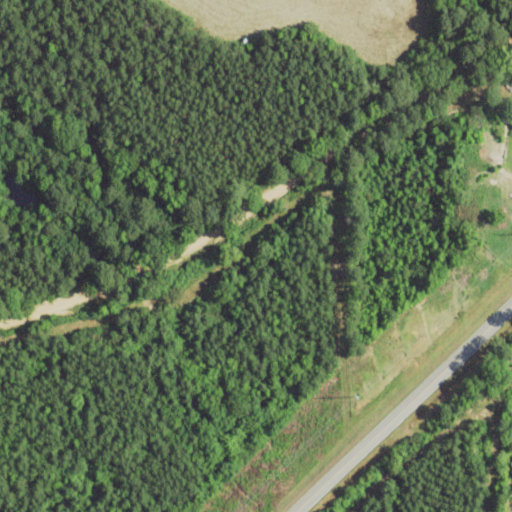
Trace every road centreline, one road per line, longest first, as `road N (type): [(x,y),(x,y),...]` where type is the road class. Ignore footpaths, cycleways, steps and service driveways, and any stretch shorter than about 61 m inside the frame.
road 1 (residential): [(0,320),(119,280),(177,250),(511,34)]
road 2 (secondary): [(511,304),(291,511)]
